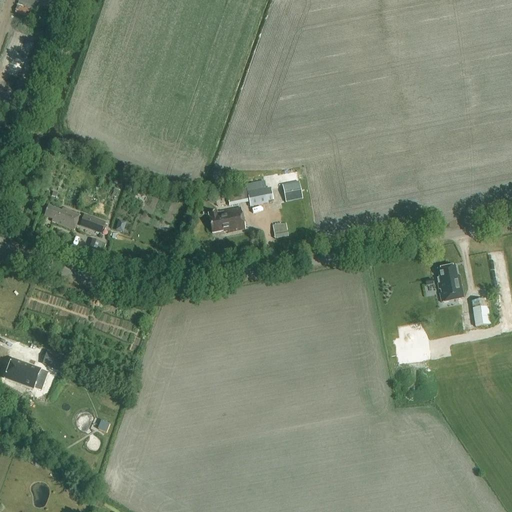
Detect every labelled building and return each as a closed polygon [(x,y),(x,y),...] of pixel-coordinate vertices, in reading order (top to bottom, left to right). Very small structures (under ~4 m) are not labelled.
[(46,10),(49,1),(46,0),(18,0),(14,13),(31,19),(36,6),(46,10)] [(33,51),(37,38),(30,36),(26,48),(33,51)] [(265,189),(263,182),(242,186),(244,192),(227,195),(229,207),(249,203),(250,208),(268,204),(268,202),(273,201),(270,188),(265,189)] [(285,203),(302,200),(299,182),(282,186),(285,203)] [(74,231),(79,216),(62,210),(62,212),(47,206),(43,217),(53,220),(52,223),(74,231)] [(245,231),(240,209),(216,214),(216,213),(207,215),(211,235),(226,232),(227,234),(245,231)] [(84,215),(79,227),(101,235),(106,223),(84,215)] [(121,233),(124,225),(118,222),(115,231),(121,233)] [(275,240),(288,238),(285,224),(272,226),(275,240)] [(87,257),(96,260),(102,244),(92,241),(87,257)] [(61,248),(59,255),(68,258),(70,251),(61,248)] [(94,266),(96,260),(87,257),(85,263),(94,266)] [(441,303),(463,298),(459,276),(456,276),(454,266),(437,270),(438,278),(436,279),(438,290),(440,290),(441,294),(439,294),(441,303)] [(489,326),(485,300),(471,302),(475,328),(489,326)] [(386,329),(392,363),(414,359),(408,325),(386,329)] [(48,353),(44,365),(55,369),(59,358),(48,353)] [(12,360),(5,379),(33,389),(40,370),(12,360)]
